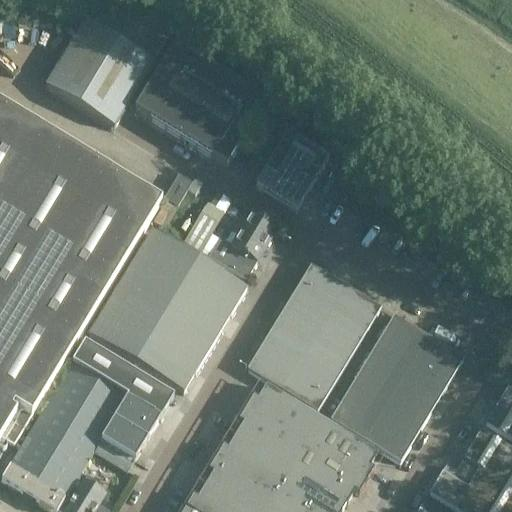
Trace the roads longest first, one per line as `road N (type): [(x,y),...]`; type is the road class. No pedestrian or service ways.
road 1 (unclassified): [(305,233),(417,289),(476,343),(483,370),(400,511)]
road 2 (unclassified): [(144,511),(305,233)]
road 3 (unclassified): [(305,233),(132,132)]
